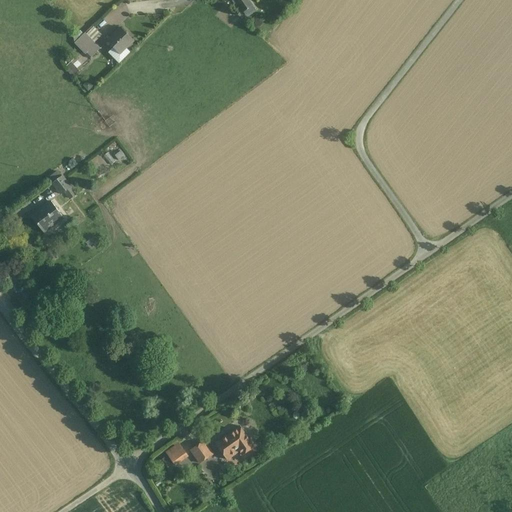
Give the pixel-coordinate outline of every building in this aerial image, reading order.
[(252,6),(248,0),(234,0),(243,12),(244,12),(252,6)] [(252,6),(244,12),(246,16),(255,10),(252,6)] [(134,41),(122,28),(108,42),(120,55),(134,41)] [(101,49),(85,33),(75,43),(86,54),(88,53),(92,57),(100,49),(101,49)] [(82,68),(74,59),(66,66),(74,75),(82,68)] [(121,151),(116,155),(120,161),(125,157),(121,151)] [(116,162),(108,152),(103,156),(111,165),(116,162)] [(63,176),(53,183),(60,194),(64,191),(70,187),(63,176)] [(75,194),(70,187),(64,191),(70,199),(75,194)] [(51,201),(31,216),(44,233),(64,217),(51,201)] [(240,426),(216,443),(228,459),(234,454),(240,451),(243,455),(254,447),(240,426)] [(168,452),(177,464),(191,454),(182,442),(168,452)] [(208,442),(196,451),(204,462),(216,453),(208,442)] [(240,451),(234,454),(237,459),(243,455),(240,451)]
